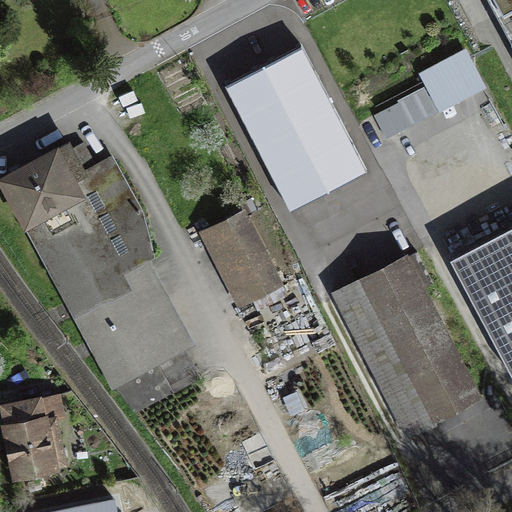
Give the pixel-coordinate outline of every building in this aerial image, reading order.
[(511,0),(487,0),(511,46),(511,0)] [(301,44),(226,83),(291,209),(366,170),(301,44)] [(466,45),(419,70),(439,107),(486,83),(466,45)] [(80,138),(3,180),(131,411),(201,373),(138,260),(157,249),(108,161),(96,167),(80,138)] [(242,215),(208,232),(241,300),(275,283),(242,215)] [(511,366),(511,225),(454,256),(511,366)] [(418,251),(335,293),(406,433),(482,395),(427,287),(435,283),(418,251)] [(53,397),(3,408),(16,472),(67,461),(53,397)] [(116,511),(114,498),(45,511),(116,511)]
